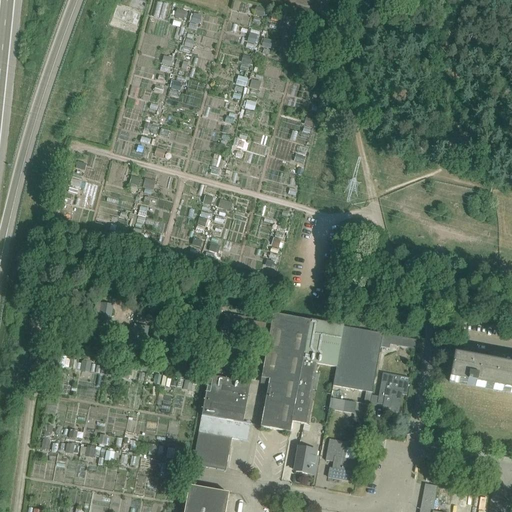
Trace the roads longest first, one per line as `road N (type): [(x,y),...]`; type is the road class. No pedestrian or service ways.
road 1 (trunk): [(0,242),(73,0)]
road 2 (residential): [(408,452),(425,331),(377,228)]
road 3 (residential): [(228,485),(370,511)]
